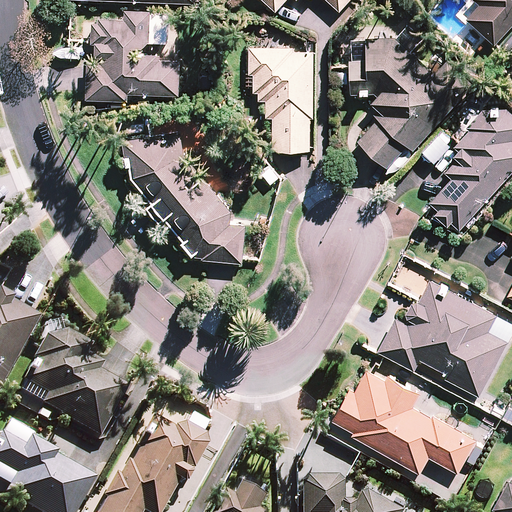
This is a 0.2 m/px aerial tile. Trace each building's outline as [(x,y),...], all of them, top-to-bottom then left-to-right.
[(356,0),(267,0),(281,13),(293,0),(301,0),(302,1),(303,0),(330,0),(344,13),(356,0)] [(472,21),(500,47),(511,33),(511,0),(483,0),(484,7),(472,21)] [(134,95),(185,97),(186,62),(165,61),(165,56),(139,55),(140,48),(148,49),(148,42),(155,42),(156,12),(131,11),(130,20),(103,19),(103,24),(98,24),(97,46),(102,46),(101,59),(106,59),(106,64),(94,64),(92,101),(134,103),(134,95)] [(356,95),(380,94),(383,97),(378,104),(385,110),(380,115),(384,119),(363,142),(393,169),(414,146),(419,151),(479,87),(452,62),(441,75),(401,39),(372,40),(373,60),(355,61),(356,95)] [(319,119),(319,53),(299,53),(299,49),(255,48),(254,76),(259,76),(259,94),(264,94),(264,102),(272,102),(272,119),(278,119),(278,151),(316,151),(316,119),(319,119)] [(218,76),(202,75),(200,95),(217,97),(218,76)] [(457,223),(465,231),(511,179),(511,109),(488,110),(472,128),(476,131),(460,148),(464,152),(459,157),(463,160),(450,174),(457,180),(435,204),(443,211),(440,215),(453,227),(457,223)] [(204,172),(189,154),(186,133),(132,141),(138,178),(203,257),(209,258),(208,260),(248,264),(251,226),(237,224),(238,212),(210,179),(197,189),(192,182),(204,172)] [(231,190),(233,191),(237,192),(238,193),(240,193),(242,192),(245,192),(247,191),(248,189),(250,187),(251,185),(252,183),(252,181),(252,179),(252,176),(251,174),(250,172),(249,170),(247,169),(245,168),(243,167),(241,166),(239,166),(236,167),(234,167),(232,169),(230,170),(229,172),(228,174),(227,176),(226,178),(226,180),(227,183),(227,185),(228,187),(230,189),(231,190)] [(511,341),(494,332),(503,316),(436,281),(425,302),(418,303),(412,314),(415,320),(413,325),(402,319),(384,353),(419,371),(425,360),(453,374),(450,379),(485,397),(511,345),(511,341)] [(0,397),(44,319),(16,303),(17,300),(2,292),(0,295),(0,397)] [(70,334),(48,339),(36,361),(38,362),(27,382),(51,396),(45,407),(103,439),(131,389),(103,373),(107,366),(90,357),(95,348),(70,334)] [(356,389),(338,421),(359,433),(357,436),(425,475),(435,458),(463,474),(482,441),(438,416),(436,418),(418,408),(426,393),(394,375),(391,381),(373,371),(361,392),(356,389)] [(166,511),(183,484),(187,486),(190,485),(195,477),(195,474),(198,472),(210,449),(208,438),(189,427),(183,428),(177,431),(156,419),(139,450),(142,451),(135,465),(132,463),(123,478),(119,476),(106,499),(110,501),(104,511),(166,511)] [(7,496),(36,511),(81,511),(99,480),(59,458),(60,455),(33,440),(28,449),(6,436),(0,447),(0,467),(18,478),(7,496)] [(366,498),(361,506),(349,506),(349,486),(343,480),(314,481),(309,486),(308,511),(399,511),(374,498),(366,498)] [(511,511),(511,486),(498,510),(501,511),(511,511)] [(266,511),(273,501),(247,487),(240,500),(232,495),(222,511),(266,511)]
